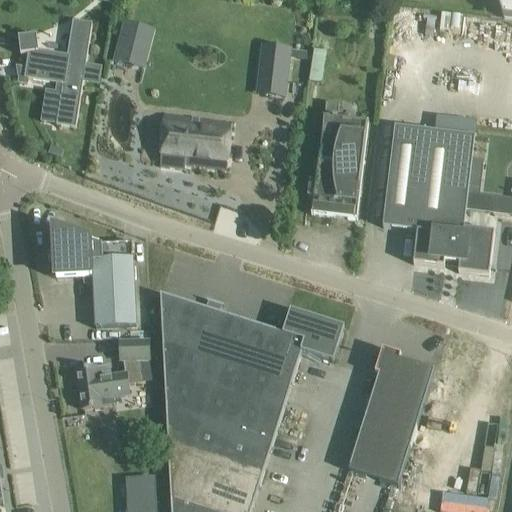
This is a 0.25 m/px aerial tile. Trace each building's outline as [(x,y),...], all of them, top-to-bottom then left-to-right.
[(511,0),(497,0),(504,21),(511,21),(511,0)] [(37,37),(19,39),(21,57),(28,56),(25,80),(57,85),(63,86),(57,127),(76,130),(83,84),(86,66),(92,25),(73,22),(67,58),(39,53),(37,37)] [(114,63),(144,71),(155,32),(125,24),(114,63)] [(262,46),(257,82),(288,85),(288,84),(291,60),(291,57),(292,51),(262,46)] [(318,83),(325,54),(315,51),(308,80),(318,83)] [(358,222),(360,203),(370,125),(337,121),(339,107),(326,105),(317,184),(310,183),(308,200),(315,200),(313,216),(312,216),(312,217),(358,222)] [(227,173),(232,126),(164,117),(160,169),(185,172),(186,167),(227,173)] [(474,140),(394,131),(383,231),(417,235),(414,266),(445,270),(445,264),(460,266),(459,275),(490,279),(495,235),(463,231),(467,195),(480,197),(484,167),(471,165),(474,140)] [(90,244),(54,232),(56,282),(83,281),(94,281),(94,288),(94,289),(96,330),(137,328),(133,260),(100,262),(100,247),(93,245),(90,244)] [(206,312),(161,298),(172,511),(252,511),(302,355),(334,365),(345,330),(291,313),(283,336),(219,316),(221,308),(224,309),(224,307),(207,302),(207,303),(209,304),(206,312)] [(147,385),(144,363),(150,363),(149,343),(120,344),(121,364),(124,364),(126,376),(112,378),(110,367),(77,372),(83,412),(102,409),(116,407),(115,400),(131,398),(129,387),(147,385)] [(375,377),(379,378),(349,474),(398,489),(435,373),(400,362),(402,358),(383,352),(375,377)] [(154,511),(153,482),(128,483),(129,511),(154,511)]
